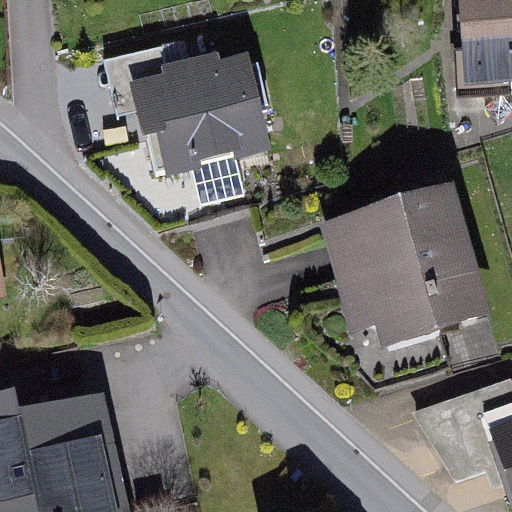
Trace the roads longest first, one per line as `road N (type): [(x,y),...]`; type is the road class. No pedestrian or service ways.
road 1 (residential): [(401,511),(23,163)]
road 2 (residential): [(23,163),(35,122),(28,0)]
